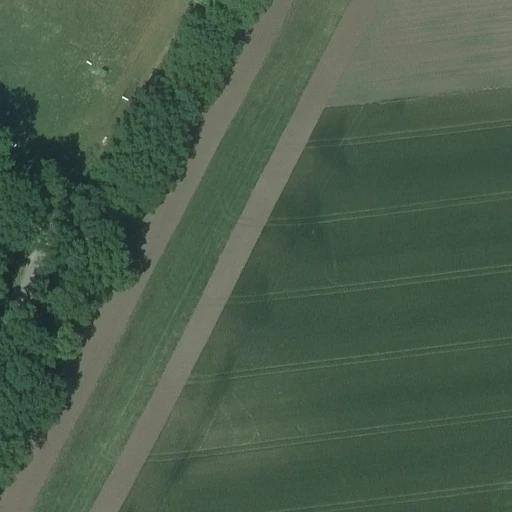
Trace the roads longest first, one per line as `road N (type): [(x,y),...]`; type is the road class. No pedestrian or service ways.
road 1 (track): [(205,0),(78,215)]
road 2 (unclassified): [(0,349),(78,215)]
